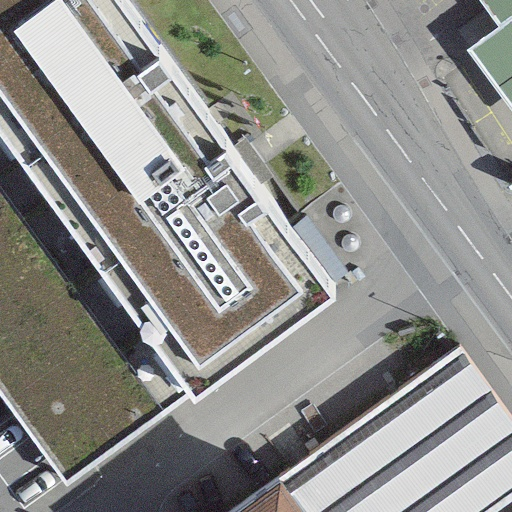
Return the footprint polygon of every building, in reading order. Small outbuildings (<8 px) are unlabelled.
[(0,0),(0,140),(22,172),(174,64),(128,0),(0,0)] [(511,0),(487,0),(505,26),(472,51),(511,108),(511,0)] [(174,64),(22,172),(186,402),(338,295),(174,64)] [(0,140),(0,187),(22,172),(0,140)] [(22,172),(0,187),(0,385),(70,485),(186,402),(22,172)] [(283,447),(192,511),(491,511),(511,497),(511,429),(455,351),(296,465),(283,447)]
